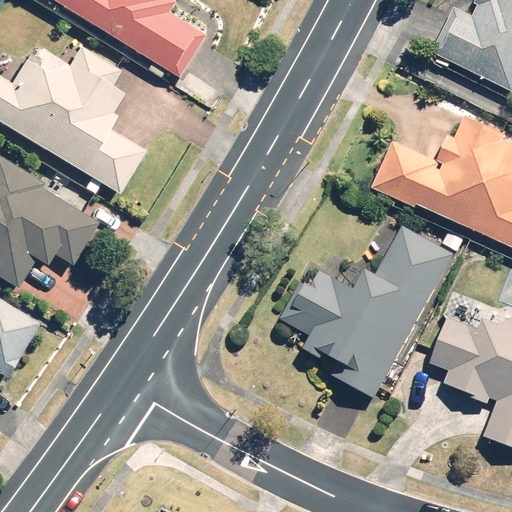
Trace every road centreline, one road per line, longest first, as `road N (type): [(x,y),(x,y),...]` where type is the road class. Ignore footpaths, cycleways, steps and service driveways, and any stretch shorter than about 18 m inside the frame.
road 1 (tertiary): [(125,376),(351,0)]
road 2 (residential): [(125,376),(336,498),(375,511)]
road 3 (tertiary): [(27,511),(125,376)]
